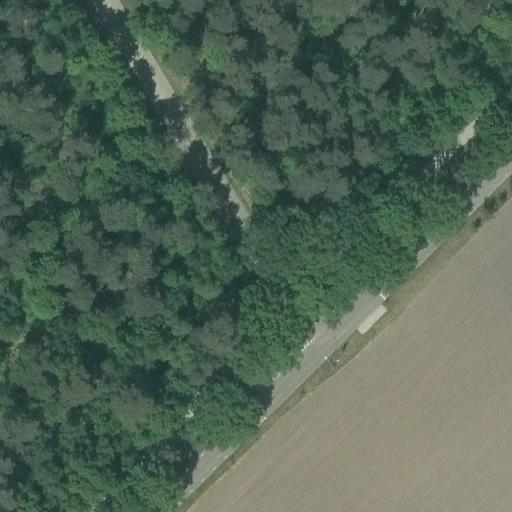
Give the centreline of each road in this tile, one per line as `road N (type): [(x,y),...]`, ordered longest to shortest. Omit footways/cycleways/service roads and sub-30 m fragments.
road 1 (unclassified): [(319,353),(102,0)]
road 2 (tertiary): [(319,353),(511,159)]
road 3 (tertiary): [(160,511),(319,353)]
